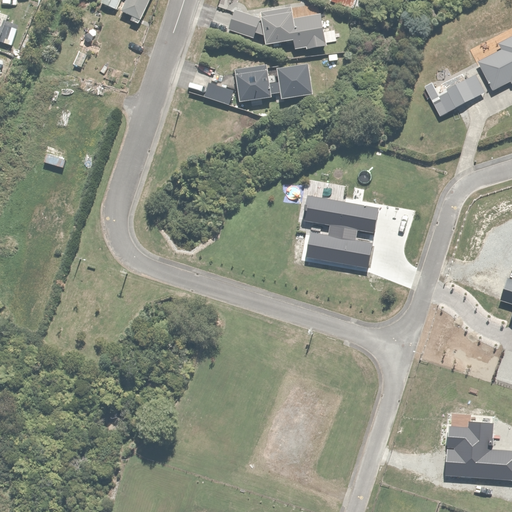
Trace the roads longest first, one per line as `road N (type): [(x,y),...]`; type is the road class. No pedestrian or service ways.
road 1 (residential): [(404,352),(144,267),(125,251),(121,234)]
road 2 (residential): [(187,0),(126,193),(121,234)]
road 3 (residential): [(511,172),(476,184),(457,204),(404,352)]
road 4 (residential): [(404,352),(354,511)]
